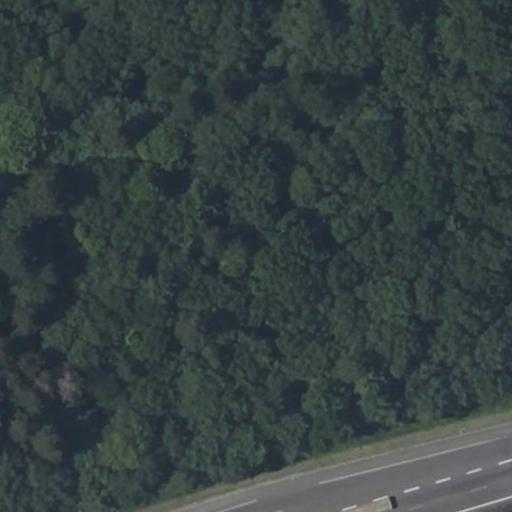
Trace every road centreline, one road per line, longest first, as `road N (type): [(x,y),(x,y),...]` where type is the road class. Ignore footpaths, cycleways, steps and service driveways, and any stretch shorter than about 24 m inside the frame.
road 1 (track): [(511,390),(80,511)]
road 2 (motorway): [(511,476),(377,511)]
